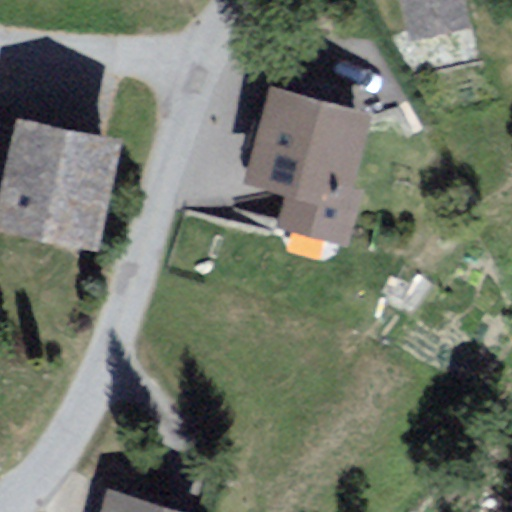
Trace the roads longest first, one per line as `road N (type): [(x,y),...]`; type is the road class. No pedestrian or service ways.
road 1 (residential): [(16,511),(104,404),(240,68)]
road 2 (residential): [(240,68),(153,68),(0,48)]
